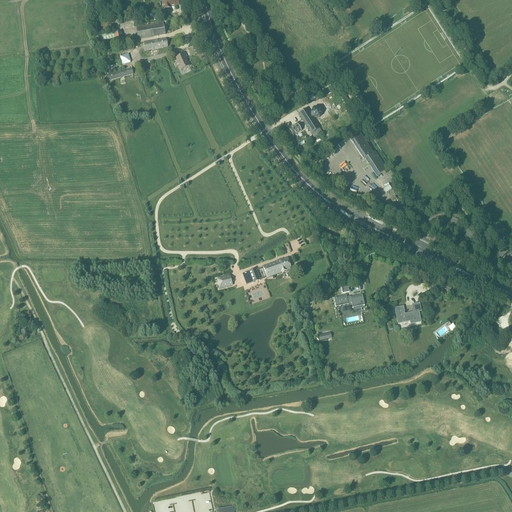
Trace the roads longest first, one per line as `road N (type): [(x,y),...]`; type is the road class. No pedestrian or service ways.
road 1 (secondary): [(511,294),(376,231),(303,181),(224,62),(204,0)]
road 2 (track): [(319,101),(156,206),(167,252),(216,253),(283,228),(294,250)]
